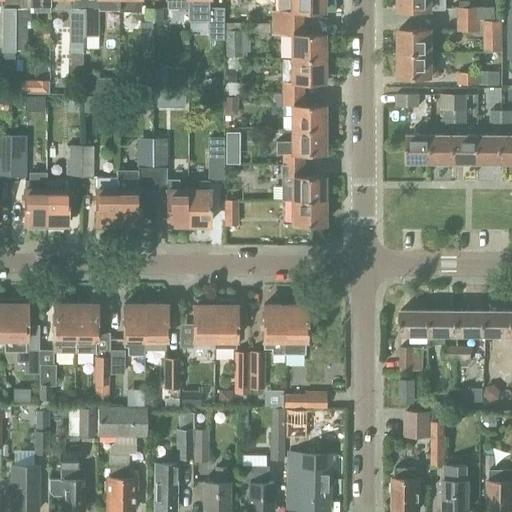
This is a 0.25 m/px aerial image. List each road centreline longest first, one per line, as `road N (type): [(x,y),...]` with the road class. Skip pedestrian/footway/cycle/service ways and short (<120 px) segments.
road 1 (residential): [(0,265),(363,265)]
road 2 (residential): [(363,265),(360,0)]
road 3 (residential): [(363,511),(363,265)]
road 4 (residential): [(363,265),(511,266)]
